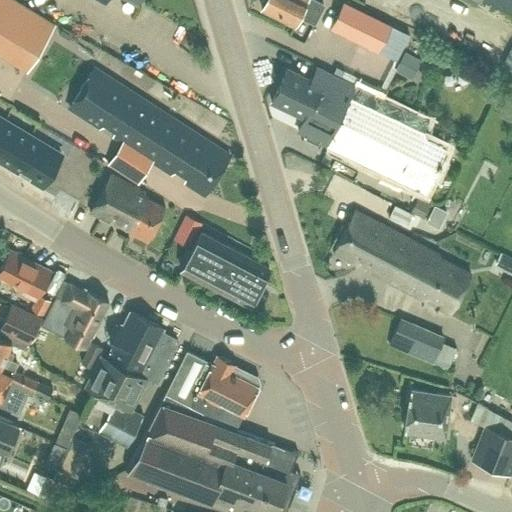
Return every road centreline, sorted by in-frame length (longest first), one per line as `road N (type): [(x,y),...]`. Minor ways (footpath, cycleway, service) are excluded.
road 1 (unclassified): [(314,340),(270,348),(0,194)]
road 2 (tertiary): [(314,340),(217,0)]
road 3 (tertiary): [(506,511),(421,477),(357,486)]
road 4 (tertiary): [(357,486),(314,340)]
